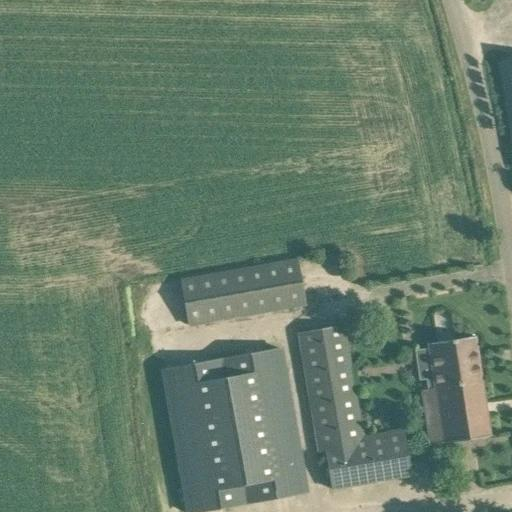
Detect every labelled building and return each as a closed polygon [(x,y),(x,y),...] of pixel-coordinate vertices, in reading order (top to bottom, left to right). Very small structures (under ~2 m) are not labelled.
[(511,58),(498,60),(511,138),(511,58)] [(188,325),(305,305),(296,258),(179,279),(188,325)] [(403,429),(363,436),(344,324),(297,332),(318,452),(325,451),(331,488),(411,474),(403,429)] [(490,434),(476,342),(475,337),(454,339),(449,335),(442,336),(438,342),(427,344),(434,389),(420,391),(427,444),(490,434)] [(187,511),(203,511),(309,492),(282,347),(161,369),(187,511)]
